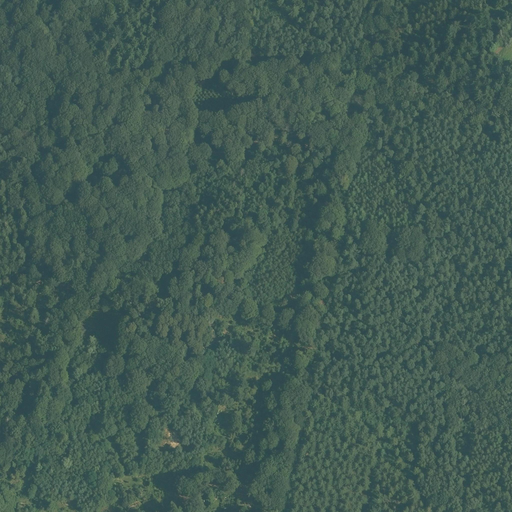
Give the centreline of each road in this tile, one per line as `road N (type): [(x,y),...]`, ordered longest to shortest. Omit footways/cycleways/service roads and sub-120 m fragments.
road 1 (unknown): [(374,88),(345,198),(290,511)]
road 2 (track): [(338,151),(317,133),(229,149),(125,146),(0,165)]
road 3 (track): [(317,234),(252,493)]
road 4 (track): [(158,0),(125,146)]
